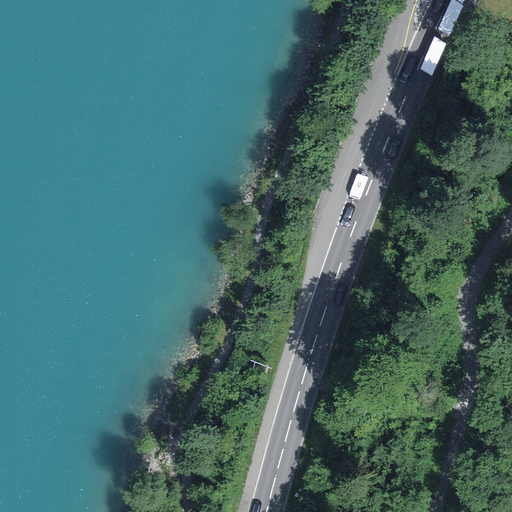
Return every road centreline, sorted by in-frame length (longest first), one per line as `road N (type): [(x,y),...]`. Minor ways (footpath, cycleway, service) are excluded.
road 1 (primary): [(266,511),(341,263),(450,0)]
road 2 (trunk): [(401,511),(511,277)]
